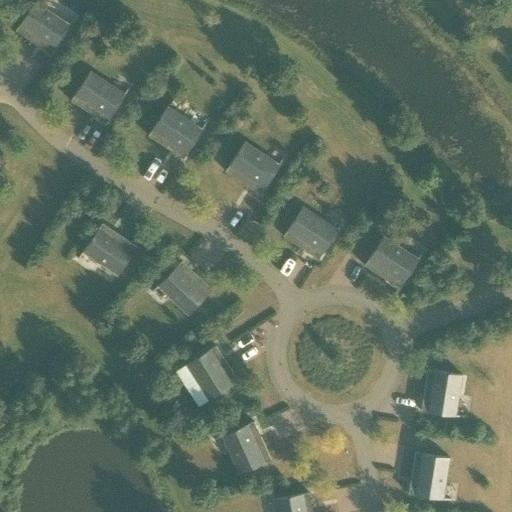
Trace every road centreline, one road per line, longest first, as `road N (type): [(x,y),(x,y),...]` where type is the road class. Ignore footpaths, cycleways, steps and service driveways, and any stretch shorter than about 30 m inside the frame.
road 1 (residential): [(6,90),(219,224),(303,308)]
road 2 (residential): [(303,308),(283,330),(275,358),(281,387),(301,410),(328,420),(358,417)]
road 3 (residential): [(394,339),(511,292)]
